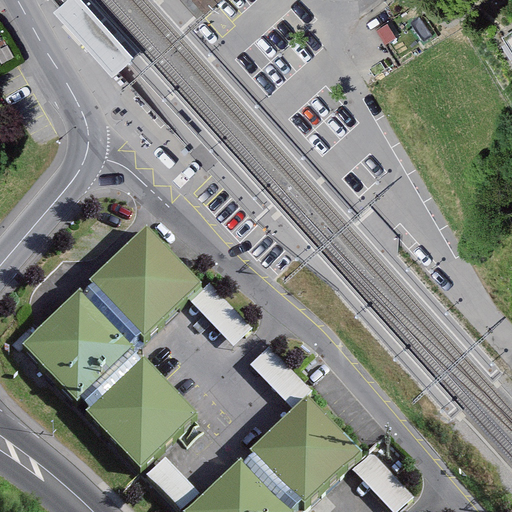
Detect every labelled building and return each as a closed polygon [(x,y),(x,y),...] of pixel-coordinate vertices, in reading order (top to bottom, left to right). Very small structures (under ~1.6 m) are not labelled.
[(85,0),(62,0),(54,7),(112,72),(133,54),(85,0)] [(212,0),(184,0),(197,13),(212,0)] [(200,291),(148,237),(28,348),(142,471),(198,418),(132,355),(200,291)] [(190,306),(232,351),(251,334),(209,288),(190,306)] [(287,410),(306,393),(268,352),(249,369),(287,410)] [(306,511),(361,459),(308,405),(197,511),(306,511)] [(165,461),(145,479),(175,511),(195,494),(165,461)]
